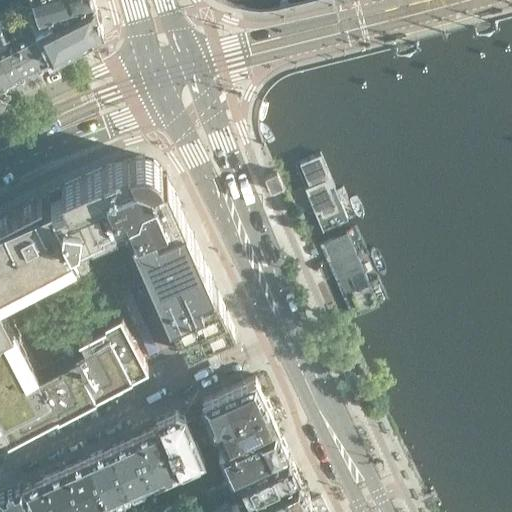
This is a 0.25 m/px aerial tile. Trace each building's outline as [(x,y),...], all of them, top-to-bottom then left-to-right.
[(101,24),(94,0),(73,0),(51,7),(54,13),(35,23),(50,52),(102,26),(101,24)] [(73,0),(39,0),(42,9),(51,7),(73,0)] [(50,52),(35,23),(30,13),(20,16),(26,27),(17,32),(32,61),(50,52)] [(32,61),(17,32),(8,37),(0,22),(0,44),(14,71),(32,61)] [(0,77),(14,71),(0,44),(0,77)] [(297,163),(326,228),(348,218),(322,152),(297,163)] [(236,331),(194,235),(175,193),(166,172),(162,173),(162,171),(161,169),(160,167),(158,165),(157,163),(154,161),(152,159),(150,158),(148,157),(146,156),(142,156),(140,156),(138,156),(134,156),(133,157),(131,158),(129,159),(127,160),(125,156),(104,165),(60,184),(64,193),(70,206),(78,202),(81,208),(69,213),(68,214),(67,214),(66,215),(66,216),(66,217),(65,218),(65,219),(65,220),(66,221),(66,222),(67,223),(68,224),(69,224),(70,225),(72,225),(73,225),(73,224),(85,219),(90,230),(91,231),(116,220),(115,219),(118,218),(119,220),(127,223),(130,222),(131,225),(127,226),(155,291),(160,289),(187,352),(206,344),(209,350),(209,351),(210,352),(211,353),(212,353),(214,353),(215,353),(217,353),(218,352),(219,350),(220,349),(220,348),(220,347),(220,346),(220,345),(217,339),(236,331)] [(284,182),(279,169),(278,170),(278,169),(277,169),(267,173),(267,174),(266,174),(267,175),(266,175),(272,187),(273,188),(274,188),(284,184),(283,183),(284,183),(284,182)] [(122,378),(148,365),(120,312),(78,334),(79,335),(84,343),(38,367),(1,296),(0,296),(0,281),(75,242),(76,244),(77,245),(78,246),(80,247),(81,247),(83,247),(85,246),(86,245),(87,244),(87,243),(87,242),(88,241),(87,240),(87,239),(84,233),(90,230),(85,219),(73,224),(73,225),(72,225),(70,225),(69,224),(68,224),(67,223),(66,222),(66,221),(65,220),(65,219),(65,218),(66,217),(66,216),(66,215),(67,214),(68,214),(69,213),(81,208),(78,202),(70,206),(64,193),(52,199),(50,194),(42,197),(40,193),(0,213),(0,416),(1,416),(9,433),(10,432),(10,431),(57,406),(58,408),(93,389),(94,391),(122,376),(122,378)] [(347,232),(328,240),(353,300),(372,292),(347,232)] [(135,299),(128,284),(119,288),(125,304),(135,299)] [(196,436),(267,402),(255,375),(254,375),(254,374),(252,376),(235,384),(235,383),(222,389),(223,389),(206,397),(206,396),(203,398),(202,398),(204,403),(184,412),(196,436)] [(205,456),(224,448),(276,422),(267,402),(196,436),(205,456)] [(205,456),(196,436),(184,412),(177,409),(175,410),(156,419),(158,424),(178,466),(179,469),(205,456)] [(288,450),(276,422),(224,448),(237,474),(288,450)] [(178,466),(158,424),(132,436),(152,479),(178,466)] [(152,479),(132,436),(110,446),(130,489),(152,479)] [(130,489),(110,446),(88,457),(109,500),(130,489)] [(237,501),(249,496),(298,472),(288,450),(237,474),(208,488),(211,496),(230,487),(236,502),(237,501)] [(109,500),(88,457),(67,467),(87,510),(109,500)] [(83,511),(87,510),(67,467),(45,478),(61,511),(83,511)] [(257,511),(271,511),(309,494),(298,472),(249,496),(257,511)] [(61,511),(45,478),(23,488),(34,511),(61,511)] [(34,511),(23,488),(21,483),(0,492),(0,502),(4,511),(34,511)] [(242,511),(237,501),(236,502),(230,487),(211,496),(217,511),(242,511)] [(217,511),(211,496),(208,488),(179,502),(183,511),(217,511)] [(326,511),(329,511),(321,495),(312,500),(309,494),(271,511),(326,511)] [(183,511),(179,502),(163,510),(164,511),(183,511)]
